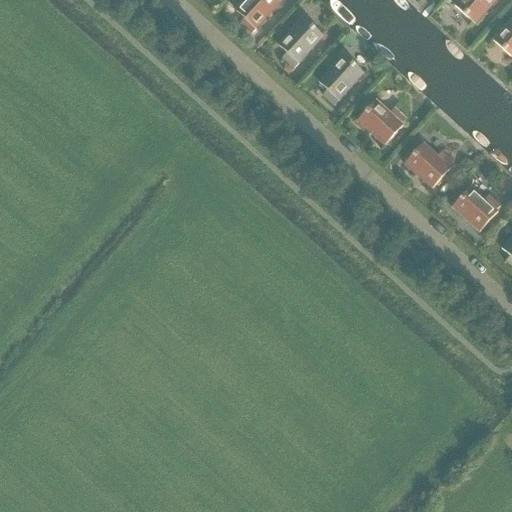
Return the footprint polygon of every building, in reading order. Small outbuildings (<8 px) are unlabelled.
[(277,0),(247,0),(236,12),(245,20),(240,25),(252,36),(256,31),(257,31),(282,4),(277,0)] [(461,0),(455,8),(476,26),(499,0),(461,0)] [(303,20),(278,47),(287,55),(283,60),(294,71),(299,66),(324,38),(303,20)] [(511,22),(493,42),(511,59),(511,22)] [(344,57),(319,84),(327,92),(323,97),(335,107),(339,103),(365,75),(344,57)] [(385,148),(404,127),(402,126),(406,121),(395,110),(390,115),(376,102),(358,123),(385,148)] [(432,191),(451,170),(449,169),(454,164),(442,153),(438,158),(424,146),(405,166),(432,191)] [(480,234),(499,214),(497,212),(501,207),(489,197),(485,201),(471,189),(452,209),(480,234)] [(511,239),(502,250),(510,258),(506,263),(511,268),(511,239)]
